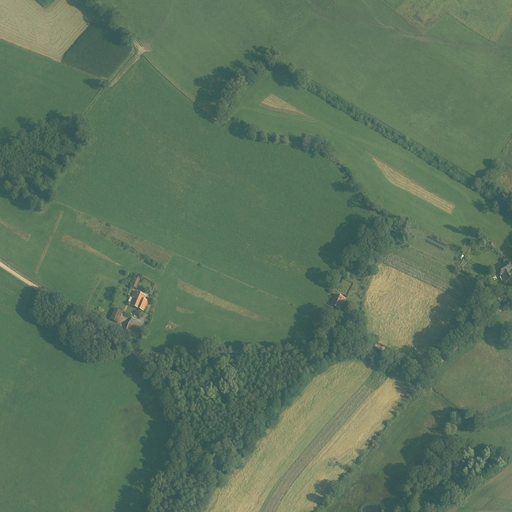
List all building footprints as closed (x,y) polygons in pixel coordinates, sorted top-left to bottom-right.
[(497,270),(504,284),(511,279),(511,268),(509,264),(497,270)] [(131,287),(136,289),(141,279),(136,277),(131,287)] [(500,296),(497,298),(500,302),(503,299),(504,301),(511,294),(505,288),(498,294),(500,296)] [(135,292),(132,298),(133,298),(130,305),(144,312),(148,302),(145,300),(146,297),(135,292)] [(333,310),(334,307),(341,310),(346,300),(335,295),(329,308),(333,310)] [(101,319),(101,318),(104,314),(104,313),(103,313),(104,310),(100,307),(98,310),(96,309),(93,314),(101,319)] [(110,320),(119,324),(124,312),(115,309),(110,320)] [(132,318),(126,332),(137,337),(144,323),(132,318)] [(344,329),(350,332),(355,324),(349,320),(345,327),(344,329)]
